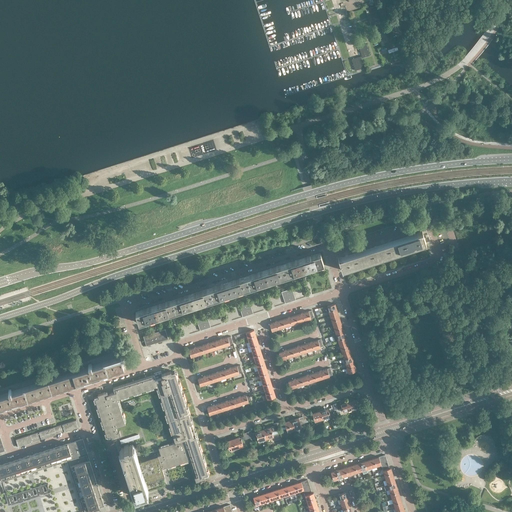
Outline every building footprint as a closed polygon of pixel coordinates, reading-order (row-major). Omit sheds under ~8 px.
[(386,30),(377,5),(369,8),(378,33),(386,30)] [(370,55),(366,43),(358,46),(362,57),(370,55)] [(387,46),(389,52),(399,49),(397,43),(387,46)] [(361,55),(352,59),(356,70),(365,66),(361,55)] [(342,270),(422,244),(426,243),(422,231),(342,257),(342,258),(339,259),(342,270)] [(324,263),(320,253),(302,258),(305,269),(312,267),(312,268),(317,267),(317,266),(324,263)] [(466,262),(464,256),(464,253),(455,254),(455,257),(453,262),(456,262),(461,266),(466,262)] [(305,269),(302,258),(283,264),(287,275),(294,273),(294,274),(299,273),(298,272),(305,269)] [(287,275),(283,264),(265,270),(268,281),(275,279),(275,280),(280,279),(280,277),(287,275)] [(268,281),(265,270),(246,276),(250,287),(257,285),(257,286),(262,285),(261,283),(268,281)] [(250,287),(246,276),(228,282),(231,293),(238,291),(239,292),(243,291),(243,289),(250,287)] [(231,293),(228,282),(209,288),(213,299),(220,297),(220,298),(225,297),(224,295),(231,293)] [(213,299),(209,288),(191,294),(194,305),(201,303),(202,304),(206,303),(206,301),(213,299)] [(194,305),(191,294),(172,300),(176,311),(183,309),(183,310),(188,308),(187,307),(194,305)] [(176,311),(172,300),(154,306),(157,317),(164,314),(165,316),(169,314),(169,313),(176,311)] [(157,317),(154,306),(135,312),(139,323),(146,320),(146,322),(151,320),(150,319),(157,317)] [(311,318),(308,311),(303,313),(303,312),(300,313),(301,313),(295,315),(298,323),(302,321),(301,320),(306,319),(307,320),(311,318)] [(298,323),(295,315),(290,317),(290,316),(287,317),(288,318),(282,319),(285,327),(289,325),(289,324),(293,323),(294,324),(298,323)] [(285,327),(282,319),(277,321),(277,320),(274,321),(275,322),(269,323),(272,331),(276,329),(276,328),(280,327),(281,328),(285,327)] [(168,339),(165,329),(143,336),(146,346),(168,339)] [(230,344),(228,337),(222,339),(222,338),(219,339),(220,339),(214,341),(217,348),(221,347),(221,346),(225,344),(226,346),(230,344)] [(320,347),(318,340),(312,341),(310,342),(305,344),(307,351),(311,350),(311,349),(316,347),(316,348),(320,347)] [(217,348),(214,341),(209,343),(209,342),(207,343),(207,344),(201,345),(204,353),(208,351),(208,350),(212,349),(213,350),(217,348)] [(307,351),(305,344),(299,346),(299,345),(297,346),(292,348),(294,355),(298,354),(298,353),(303,351),(303,353),(307,351)] [(204,353),(201,345),(196,347),(196,346),(194,347),(194,348),(188,349),(191,357),(195,355),(195,354),(197,354),(199,353),(200,354),(204,353)] [(294,355),(292,348),(287,350),(286,349),(284,350),(279,352),(281,360),(285,358),(285,357),(287,356),(290,356),(290,357),(294,355)] [(0,406),(76,382),(124,367),(121,357),(92,366),(92,365),(91,363),(88,364),(89,366),(88,366),(89,367),(84,369),(84,367),(82,368),(82,369),(12,392),(12,391),(11,389),(8,390),(9,392),(8,392),(9,393),(0,395),(0,406)] [(239,373),(237,366),(231,367),(229,368),(224,370),(226,377),(230,376),(230,375),(235,373),(235,374),(239,373)] [(329,376),(327,369),(322,370),(321,370),(319,370),(319,371),(314,373),(316,380),(320,379),(320,378),(325,376),(325,377),(329,376)] [(226,377),(224,370),(218,372),(218,371),(216,372),(211,374),(213,381),(217,380),(217,379),(222,377),(222,379),(226,377)] [(162,469),(175,465),(191,460),(196,476),(194,477),(196,481),(205,478),(204,476),(208,475),(209,473),(208,470),(207,470),(205,465),(206,464),(204,457),(203,457),(201,452),(202,452),(200,444),(198,445),(197,440),(198,439),(196,432),(194,432),(193,427),(194,427),(192,419),(190,419),(189,414),(190,414),(188,406),(186,407),(185,402),(186,401),(183,394),(182,394),(181,389),(182,389),(179,381),(178,382),(177,377),(178,376),(177,372),(176,372),(175,372),(175,371),(171,372),(171,371),(161,374),(162,377),(159,378),(158,374),(154,375),(113,388),(114,392),(108,394),(107,391),(98,394),(99,397),(95,398),(107,437),(111,435),(112,438),(115,437),(121,435),(119,431),(117,432),(116,427),(125,424),(117,399),(118,398),(133,393),(156,386),(157,386),(170,426),(173,435),(175,442),(158,448),(161,455),(158,456),(158,455),(140,461),(139,462),(133,445),(132,444),(128,446),(128,445),(124,446),(124,447),(121,448),(120,447),(119,447),(117,448),(130,487),(131,487),(134,496),(143,493),(149,492),(145,480),(146,480),(147,482),(164,476),(162,469)] [(316,380),(314,373),(309,374),(308,374),(306,375),(301,377),(303,384),(307,383),(307,382),(310,381),(312,380),(312,381),(316,380)] [(213,381),(211,374),(205,376),(205,375),(203,376),(198,378),(200,386),(204,384),(204,383),(209,382),(209,383),(213,381)] [(303,384),(301,377),(296,379),(296,378),(293,379),(288,381),(290,388),(294,387),(294,386),(299,384),(299,386),(303,384)] [(248,402),(246,394),(241,396),(240,396),(238,396),(238,397),(233,399),(235,406),(239,405),(239,404),(244,402),(244,403),(248,402)] [(357,403),(364,400),(362,395),(359,396),(360,398),(356,399),(349,401),(351,410),(359,407),(357,403)] [(235,406),(233,399),(228,400),(225,400),(225,401),(220,403),(222,410),(227,409),(226,408),(231,406),(231,407),(235,406)] [(351,410),(349,401),(341,404),(337,405),(336,403),(333,404),(335,410),(342,407),(344,412),(351,410)] [(222,410),(220,403),(215,404),(212,405),(207,407),(209,414),(213,413),(213,412),(218,410),(218,411),(222,410)] [(329,412),(335,410),(333,404),(331,405),(331,407),(328,408),(320,411),(323,419),(330,416),(329,412),(330,412),(329,412)] [(323,419),(320,411),(312,413),(309,415),(308,412),(305,413),(307,419),(313,417),(314,417),(315,421),(323,419)] [(302,427),(299,418),(299,417),(291,420),(295,429),(302,427)] [(79,427),(78,424),(77,420),(62,424),(64,431),(64,432),(79,427)] [(295,429),(291,420),(284,422),(287,432),(295,429)] [(272,430),(275,429),(278,428),(277,422),(273,423),(274,426),(271,427),(270,427),(263,429),(266,438),(274,436),(272,430)] [(56,434),(53,427),(39,432),(41,439),(56,434)] [(266,438),(263,429),(255,431),(258,441),(266,438)] [(33,442),(33,441),(30,434),(16,439),(18,447),(33,442)] [(134,442),(132,436),(123,439),(125,445),(134,442)] [(243,446),(241,439),(240,440),(239,437),(227,441),(229,447),(230,447),(231,450),(243,446)] [(87,453),(83,438),(78,440),(82,454),(87,453)] [(82,454),(78,440),(73,441),(77,456),(82,454)] [(77,456),(73,441),(68,443),(72,458),(77,456)] [(72,458),(68,443),(62,445),(67,459),(72,458)] [(67,459),(62,445),(57,446),(62,461),(66,459),(67,459)] [(62,461),(57,446),(52,448),(57,462),(62,461)] [(57,462),(52,448),(47,450),(52,464),(57,462)] [(52,464),(47,450),(42,451),(47,466),(52,464)] [(47,466),(42,451),(37,453),(42,467),(47,466)] [(42,467),(37,453),(32,454),(37,469),(42,467)] [(67,461),(83,511),(85,511),(69,461),(86,455),(88,461),(90,460),(87,453),(66,459),(67,461)] [(37,469),(32,454),(27,456),(32,471),(37,469)] [(32,471),(27,456),(22,458),(27,472),(32,471)] [(27,472),(22,458),(17,459),(22,474),(27,472)] [(67,461),(66,459),(2,480),(2,482),(67,461)] [(22,474),(17,459),(12,461),(17,475),(22,474)] [(72,471),(91,465),(90,460),(88,461),(70,466),(72,471)] [(17,475),(12,461),(7,463),(12,477),(17,475)] [(12,477),(7,463),(2,464),(7,479),(12,477)] [(74,476),(93,470),(91,465),(72,471),(74,476)] [(75,481),(95,475),(93,470),(74,476),(75,481)] [(7,496),(2,482),(2,480),(0,475),(0,479),(8,506),(49,492),(46,483),(7,496)] [(77,487),(96,480),(95,475),(75,481),(77,487)] [(79,492),(98,485),(96,480),(77,487),(79,492)] [(80,497),(99,490),(98,485),(79,492),(80,497)] [(82,502),(101,495),(99,490),(80,497),(82,502)] [(83,507),(103,500),(101,495),(82,502),(83,507)] [(98,507),(104,506),(103,500),(83,507),(85,511),(98,507)]
